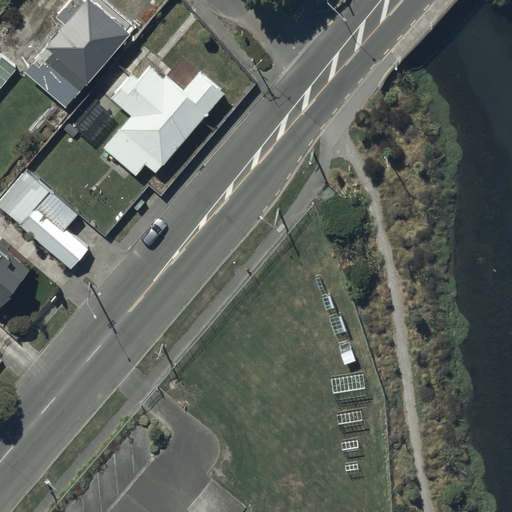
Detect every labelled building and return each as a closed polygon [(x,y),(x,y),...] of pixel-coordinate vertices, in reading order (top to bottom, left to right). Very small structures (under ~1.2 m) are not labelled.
[(66,25),(40,54),(53,66),(43,78),(54,88),(65,76),(80,90),(130,34),(91,0),(84,0),(85,0),(84,0),(70,0),(56,16),(66,25)] [(0,55),(0,87),(16,69),(0,55)] [(132,116),(105,147),(135,176),(146,164),(155,173),(224,94),(200,74),(184,92),(166,76),(163,79),(149,67),(138,79),(132,74),(112,98),(132,116)] [(27,169),(0,199),(0,207),(69,269),(88,247),(67,228),(78,215),(27,169)] [(0,312),(32,273),(0,246),(0,312)]
